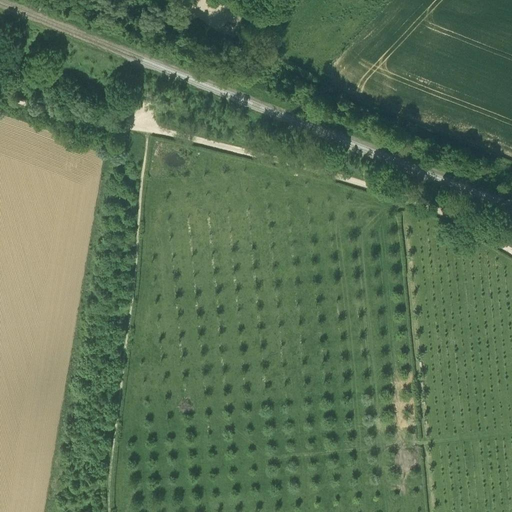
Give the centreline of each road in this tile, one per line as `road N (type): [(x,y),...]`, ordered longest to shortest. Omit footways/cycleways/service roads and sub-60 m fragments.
road 1 (track): [(511,251),(407,198),(144,126)]
road 2 (track): [(144,126),(104,124),(0,93)]
